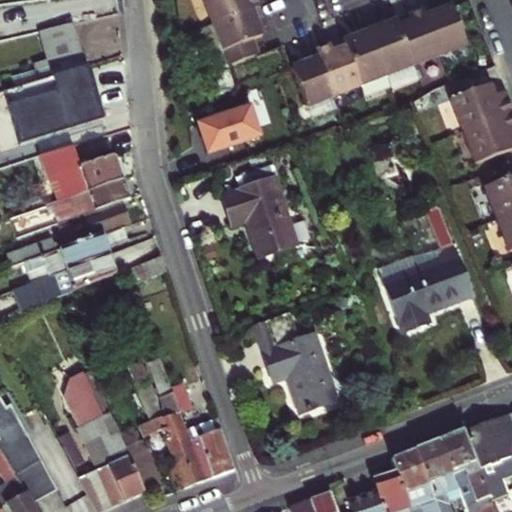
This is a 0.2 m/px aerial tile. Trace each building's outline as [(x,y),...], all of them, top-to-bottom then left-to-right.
[(116,0),(115,0),(89,0),(92,16),(118,10),(116,0)] [(202,0),(213,26),(252,10),(258,8),(254,0),(202,0)] [(263,20),(258,8),(252,10),(257,23),(263,20)] [(438,13),(425,18),(440,57),(465,47),(449,8),(438,13)] [(262,37),(257,23),(252,10),(213,26),(223,52),(229,67),(259,55),(254,41),(262,37)] [(409,24),(398,28),(413,68),(440,57),(425,18),(422,11),(407,17),(409,24)] [(407,17),(396,22),(398,28),(409,24),(407,17)] [(383,27),(369,32),(387,78),(392,91),(418,80),(413,68),(398,28),(396,22),(383,27)] [(72,26),(37,34),(43,58),(78,48),(75,37),(72,26)] [(223,52),(213,26),(201,30),(211,57),(223,52)] [(342,42),(345,49),(360,88),(387,78),(369,32),(357,37),(342,42)] [(342,42),(331,47),(334,53),(345,49),(342,42)] [(360,88),(345,49),(334,53),(331,47),(317,53),(319,59),(334,98),(360,88)] [(36,83),(85,68),(82,58),(78,48),(43,58),(29,62),(36,83)] [(334,98),(319,59),(304,65),(291,70),(307,109),(334,98)] [(88,79),(85,68),(36,83),(3,93),(10,117),(92,91),(88,79)] [(450,102),(462,133),(511,114),(511,108),(510,104),(506,93),(494,98),(489,87),(450,102)] [(92,91),(10,117),(19,147),(101,123),(96,106),(92,91)] [(334,98),(307,109),(312,122),(339,112),(334,98)] [(250,108),(198,125),(208,156),(260,138),(250,108)] [(511,114),(462,133),(475,166),(511,150),(511,146),(510,139),(511,138),(511,114)] [(118,168),(114,157),(58,176),(51,155),(19,165),(35,212),(46,208),(123,181),(118,168)] [(511,178),(484,190),(496,221),(511,214),(511,178)] [(123,181),(46,208),(49,216),(54,215),(57,226),(122,203),(129,200),(126,190),(123,181)] [(221,198),(232,228),(246,224),(258,260),(296,247),(274,181),(221,198)] [(125,213),(122,203),(57,226),(59,232),(63,242),(53,246),(51,241),(6,257),(11,270),(23,265),(34,261),(78,246),(78,243),(129,224),(125,213)] [(416,272),(412,258),(378,272),(402,334),(428,325),(425,315),(470,297),(435,209),(423,214),(438,248),(440,255),(437,257),(439,263),(416,272)] [(511,214),(496,221),(509,253),(511,251),(511,214)] [(57,226),(49,228),(51,234),(59,232),(57,226)] [(23,265),(30,286),(107,257),(105,251),(127,243),(124,235),(122,230),(78,246),(34,261),(23,265)] [(440,255),(438,248),(412,258),(416,272),(439,263),(437,257),(440,255)] [(54,301),(114,276),(110,266),(107,257),(30,286),(12,292),(21,314),(39,307),(54,301)] [(125,271),(131,287),(166,274),(161,258),(125,271)] [(95,511),(106,511),(144,496),(127,458),(129,457),(120,437),(79,353),(77,353),(53,303),(2,329),(27,387),(49,427),(71,416),(78,431),(76,433),(96,472),(78,481),(95,511)] [(143,319),(139,310),(132,313),(135,322),(143,319)] [(288,315),(253,327),(272,385),(285,380),(298,416),(337,403),(335,397),(343,389),(328,376),(314,336),(298,342),(288,315)] [(167,470),(174,488),(176,495),(205,483),(186,433),(180,415),(170,390),(159,361),(148,365),(162,401),(161,420),(138,428),(143,439),(161,432),(175,467),(167,470)] [(149,385),(140,364),(126,370),(147,419),(156,416),(158,413),(155,405),(156,402),(149,387),(149,385)] [(182,386),(170,390),(180,415),(192,410),(182,386)] [(11,408),(7,410),(0,398),(0,453),(33,507),(58,493),(11,408)] [(511,425),(508,416),(462,434),(490,505),(508,498),(503,483),(511,479),(511,425)] [(216,421),(186,433),(205,483),(234,472),(216,421)] [(133,432),(120,437),(129,457),(127,458),(144,496),(147,495),(165,488),(143,443),(138,445),(133,432)] [(67,434),(55,440),(70,469),(83,462),(67,434)] [(462,434),(437,444),(455,488),(464,485),(470,500),(472,499),(476,510),(475,511),(492,511),(490,505),(462,434)] [(455,488),(437,444),(419,451),(413,453),(435,511),(448,511),(446,505),(443,496),(456,491),(455,488)] [(0,489),(0,511),(36,511),(22,489),(0,453),(0,477),(5,486),(0,489)] [(391,462),(396,473),(404,493),(410,511),(414,511),(421,509),(422,511),(435,511),(413,453),(391,462)] [(371,482),(374,491),(380,511),(410,511),(404,493),(396,473),(371,482)] [(176,495),(174,488),(165,492),(168,499),(176,495)] [(362,511),(380,511),(374,491),(359,497),(364,511),(362,511)] [(443,496),(446,505),(460,500),(456,491),(443,496)] [(335,511),(330,496),(309,503),(311,511),(335,511)] [(346,501),(350,511),(362,511),(364,511),(359,497),(346,501)] [(287,511),(311,511),(309,503),(287,510),(287,511)]
